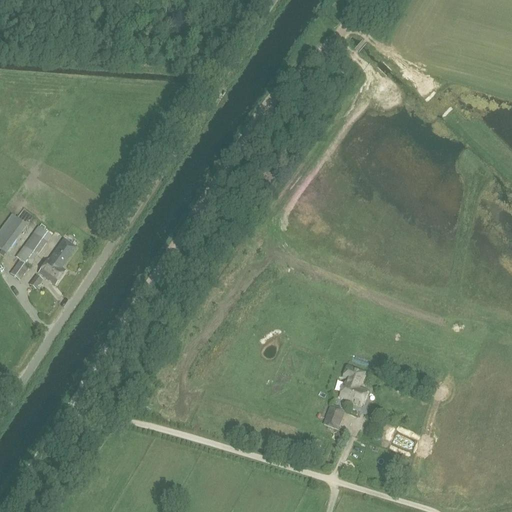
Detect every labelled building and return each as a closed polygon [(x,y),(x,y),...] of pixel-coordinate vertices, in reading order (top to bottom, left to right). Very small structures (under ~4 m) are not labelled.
[(0,250),(13,258),(31,226),(18,218),(0,249),(0,250)] [(38,226),(15,258),(20,261),(29,268),(30,268),(52,237),(38,226)] [(49,259),(39,274),(56,286),(66,271),(58,265),(61,262),(65,264),(76,249),(65,241),(54,256),(54,257),(51,261),(49,259)] [(29,268),(20,261),(17,265),(26,272),(29,268)] [(43,280),(36,275),(29,285),(36,291),(43,280)] [(339,398),(362,407),(368,392),(358,388),(360,385),(361,385),(365,374),(347,367),(342,379),(347,380),(345,383),(339,398)] [(339,413),(324,407),(318,425),(332,430),(339,413)]
